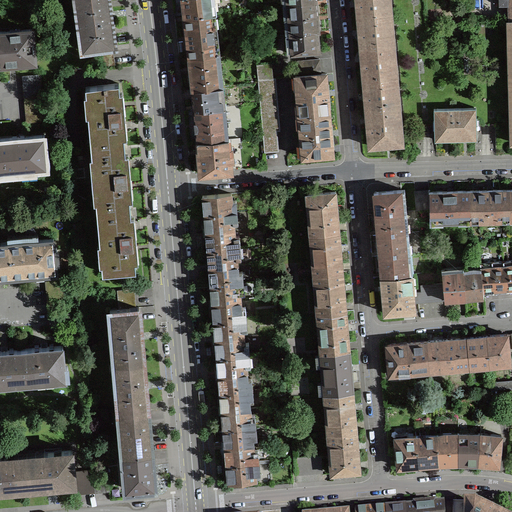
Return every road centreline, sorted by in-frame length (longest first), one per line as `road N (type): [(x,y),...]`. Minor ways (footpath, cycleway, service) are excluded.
road 1 (primary): [(168,187),(195,503)]
road 2 (primary): [(150,0),(168,187)]
road 3 (residential): [(195,503),(382,488)]
road 4 (residential): [(168,187),(353,170)]
road 5 (residential): [(353,170),(335,0)]
road 6 (residential): [(369,331),(353,170)]
road 7 (residential): [(353,170),(511,165)]
road 8 (residential): [(382,488),(369,331)]
road 9 (residential): [(369,331),(511,319)]
road 10 (residential): [(382,488),(511,487)]
